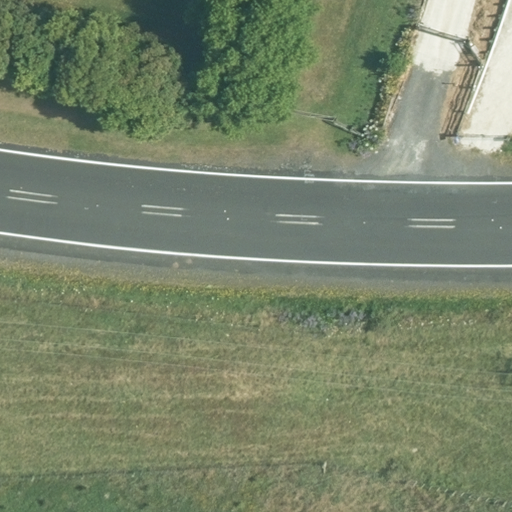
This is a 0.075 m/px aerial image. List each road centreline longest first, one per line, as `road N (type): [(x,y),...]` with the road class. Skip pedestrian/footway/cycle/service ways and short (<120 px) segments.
road 1 (tertiary): [(0,189),(160,209),(511,222)]
road 2 (unknown): [(362,219),(426,0)]
